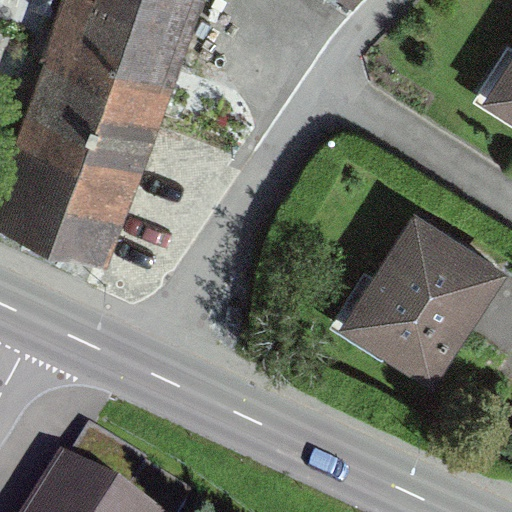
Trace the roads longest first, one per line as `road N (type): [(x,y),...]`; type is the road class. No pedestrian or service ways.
road 1 (tertiary): [(38,323),(442,511)]
road 2 (unknown): [(160,380),(342,87)]
road 3 (unknown): [(417,0),(342,87),(511,199)]
